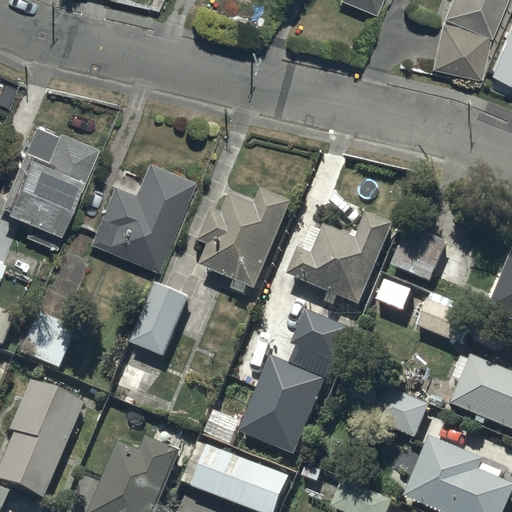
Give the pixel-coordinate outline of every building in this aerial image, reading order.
[(351,0),(375,10),(379,0),(351,0)] [(446,0),(441,13),(490,33),(504,0),(446,0)] [(511,26),(501,53),(511,57),(511,26)] [(56,244),(98,143),(59,127),(57,131),(35,122),(1,202),(32,215),(25,231),(56,244)] [(90,239),(158,267),(195,177),(148,157),(135,189),(114,180),(90,239)] [(202,268),(257,291),(294,204),(263,191),(257,206),(232,196),(224,215),(214,211),(200,243),(211,248),(202,268)] [(289,277),(362,307),(396,227),(368,215),(358,240),(326,227),(314,256),(301,250),(289,277)] [(393,268),(432,284),(448,244),(409,228),(393,268)] [(511,259),(490,313),(511,321),(511,259)] [(380,302),(406,312),(413,292),(387,283),(380,302)] [(133,345),(166,358),(191,298),(158,285),(133,345)] [(429,301),(419,328),(465,346),(478,313),(434,295),(431,302),(429,301)] [(294,347),(338,365),(353,330),(308,312),(294,347)] [(0,313),(0,347),(2,348),(14,319),(0,313)] [(20,355),(59,371),(75,331),(36,315),(20,355)] [(297,457),(329,381),(273,358),(242,433),(297,457)] [(453,407),(511,431),(511,374),(474,358),(453,407)] [(131,390),(139,393),(147,374),(123,364),(110,396),(126,403),(131,390)] [(0,468),(0,484),(43,502),(84,406),(30,383),(9,434),(14,435),(0,468)] [(375,423),(418,440),(431,407),(388,389),(375,423)] [(159,511),(184,453),(149,439),(143,453),(121,444),(92,511),(159,511)] [(407,500),(435,511),(508,511),(511,503),(511,485),(481,472),(486,462),(432,439),(407,500)] [(194,489),(253,511),(279,511),(292,479),(210,448),(194,489)] [(304,478),(320,483),(323,472),(307,468),(304,478)] [(333,509),(339,511),(390,511),(395,502),(344,481),(333,509)] [(0,511),(1,511),(9,494),(0,490),(0,511)]
